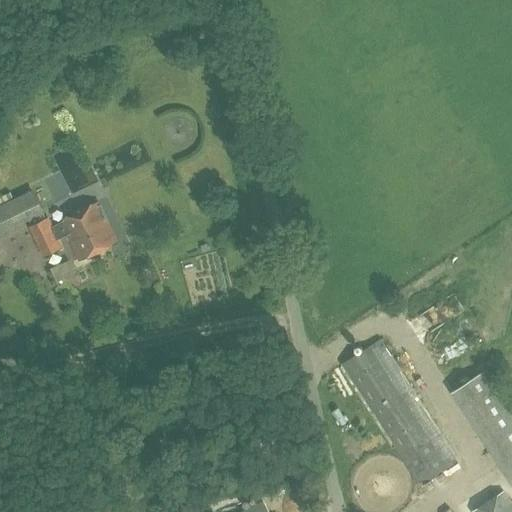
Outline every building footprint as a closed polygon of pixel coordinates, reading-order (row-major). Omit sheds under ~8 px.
[(63,248),(57,236),(52,225),(48,216),(46,217),(45,213),(46,213),(34,189),(0,205),(0,234),(6,232),(29,220),(31,224),(27,226),(42,257),(63,248)] [(52,225),(57,236),(66,232),(80,261),(118,242),(98,202),(52,225)] [(169,319),(182,296),(168,288),(155,311),(169,319)] [(406,306),(418,326),(430,319),(418,299),(406,306)] [(41,342),(40,336),(24,340),(26,346),(41,342)] [(341,365),(420,486),(450,467),(371,346),(341,365)] [(511,410),(486,370),(459,387),(511,468),(511,410)] [(474,511),(511,511),(511,504),(504,492),(474,511)] [(267,511),(263,502),(243,511),(267,511)]
